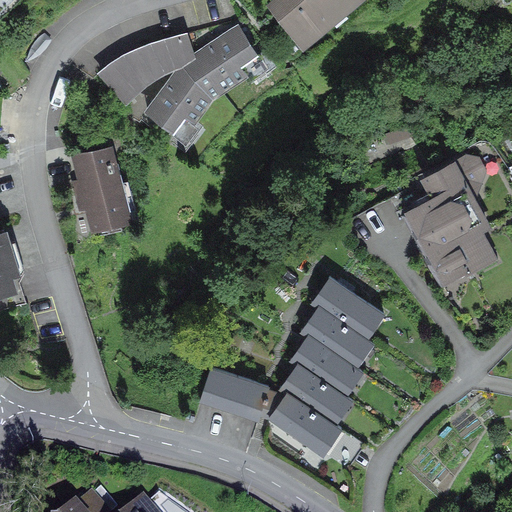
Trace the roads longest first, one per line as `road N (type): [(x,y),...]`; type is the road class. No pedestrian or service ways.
road 1 (residential): [(87,424),(84,359),(41,208),(33,122),(43,82),(74,37),(144,0)]
road 2 (tertiary): [(87,424),(233,458),(327,511)]
road 3 (residential): [(482,354),(403,422),(379,460),(368,511)]
road 4 (residential): [(385,214),(482,354)]
